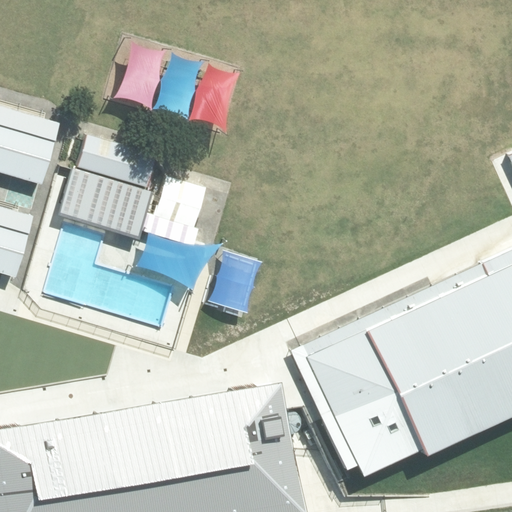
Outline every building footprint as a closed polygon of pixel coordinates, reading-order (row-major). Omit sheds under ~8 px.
[(53,119),(0,104),(0,156),(40,168),(53,119)] [(132,213),(149,152),(81,133),(64,194),(132,213)] [(155,176),(143,227),(185,236),(197,186),(155,176)] [(25,208),(0,201),(0,254),(12,257),(25,208)] [(206,348),(216,312),(245,320),(263,259),(220,247),(204,304),(184,298),(173,338),(206,348)] [(511,264),(306,351),(358,475),(511,410),(511,264)] [(175,342),(86,317),(78,346),(167,371),(175,342)] [(0,406),(36,417),(57,348),(0,331),(0,406)] [(0,433),(0,511),(280,511),(261,391),(0,433)]
